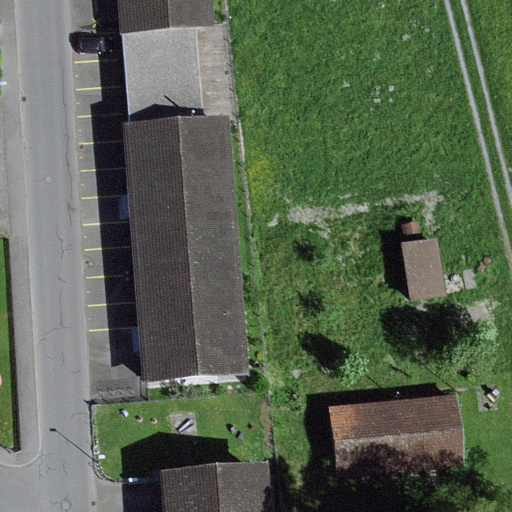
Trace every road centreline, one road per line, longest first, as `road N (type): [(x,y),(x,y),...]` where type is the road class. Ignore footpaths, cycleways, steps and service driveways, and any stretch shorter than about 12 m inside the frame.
road 1 (residential): [(80,511),(48,0)]
road 2 (track): [(451,0),(511,242)]
